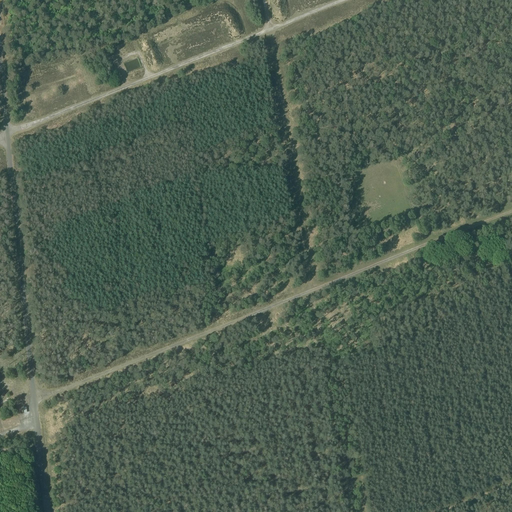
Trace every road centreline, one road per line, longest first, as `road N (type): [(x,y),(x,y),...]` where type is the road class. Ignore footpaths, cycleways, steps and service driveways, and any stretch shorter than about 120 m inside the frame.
road 1 (track): [(36,404),(511,215)]
road 2 (track): [(0,50),(38,424)]
road 3 (track): [(0,136),(342,0)]
road 4 (track): [(310,294),(264,0)]
